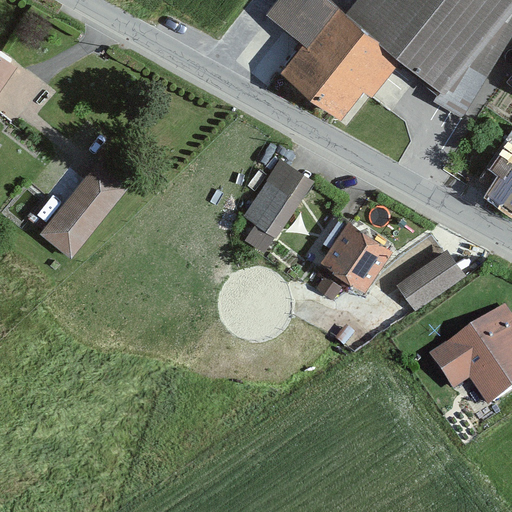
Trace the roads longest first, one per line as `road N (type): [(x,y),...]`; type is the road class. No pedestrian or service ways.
road 1 (tertiary): [(75,0),(511,242)]
road 2 (unknown): [(377,81),(419,121),(418,144),(399,179)]
